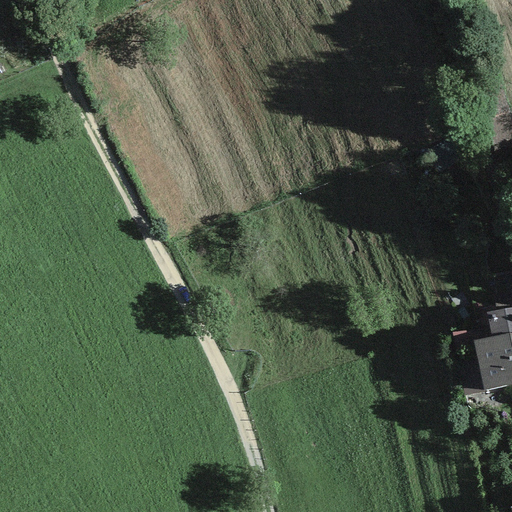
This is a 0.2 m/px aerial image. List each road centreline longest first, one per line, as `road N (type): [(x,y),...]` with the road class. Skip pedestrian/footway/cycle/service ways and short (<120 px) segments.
road 1 (track): [(264,511),(238,423),(38,0)]
road 2 (track): [(511,236),(473,127),(443,0)]
